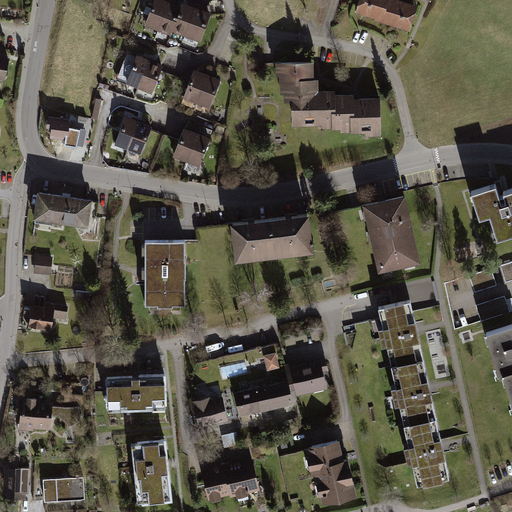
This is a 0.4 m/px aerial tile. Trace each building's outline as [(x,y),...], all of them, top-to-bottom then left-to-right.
[(157,30),(168,0),(153,0),(144,25),(157,30)] [(171,32),(181,3),(172,0),(168,0),(157,30),(170,35),(171,32)] [(185,37),(197,5),(185,0),(183,0),(181,3),(171,32),(185,37)] [(357,0),(354,9),(408,31),(416,6),(399,0),(357,0)] [(198,42),(212,12),(197,5),(185,37),(198,42)] [(137,88),(151,59),(145,56),(129,51),(118,80),(137,88)] [(284,91),(320,87),(319,76),(315,75),(315,58),(277,59),(277,64),(276,73),(280,74),(280,91),(284,91)] [(161,69),(163,63),(151,59),(137,88),(152,93),(161,69)] [(195,102),(207,72),(195,67),(190,79),(183,97),(195,102)] [(210,107),(220,78),(216,76),(207,72),(195,102),(210,107)] [(357,110),(355,95),(355,91),(337,91),(336,87),(320,87),(284,91),(284,94),(285,99),(292,100),(293,122),(323,123),(324,126),(341,126),(342,131),(351,130),(352,112),(357,110)] [(383,132),(382,93),(366,94),(355,95),(357,110),(352,112),(351,130),(367,129),(367,133),(383,132)] [(96,97),(91,118),(97,119),(102,99),(96,97)] [(127,149),(139,119),(125,114),(114,145),(127,149)] [(75,121),(49,115),(47,127),(52,128),(51,139),(66,141),(67,135),(74,136),(75,121)] [(87,117),(79,115),(77,122),(80,123),(86,124),(87,117)] [(150,129),(152,124),(139,119),(127,149),(141,154),(150,129)] [(198,166),(210,136),(196,131),(184,161),(198,166)] [(490,185),(470,192),(479,218),(486,215),(494,239),(511,232),(511,224),(510,218),(511,217),(511,189),(494,196),(490,185)] [(92,196),(39,188),(34,217),(88,225),(92,196)] [(377,199),(361,202),(378,271),(420,261),(405,192),(377,199)] [(284,212),(232,219),(234,257),(316,248),(309,209),(284,212)] [(186,239),(145,239),(143,272),(144,286),(145,304),(185,303),(186,239)] [(51,256),(37,255),(35,273),(50,274),(51,256)] [(511,263),(500,267),(504,281),(511,278),(511,263)] [(492,273),(470,278),(474,292),(495,286),(492,273)] [(90,291),(77,289),(75,299),(88,301),(90,291)] [(34,305),(30,304),(28,327),(49,329),(50,319),(64,321),(65,307),(44,305),(45,298),(35,297),(34,305)] [(505,299),(477,307),(481,320),(509,312),(505,299)] [(410,302),(375,309),(387,366),(423,358),(417,332),(410,302)] [(500,377),(511,373),(511,335),(510,327),(483,335),(495,378),(500,377)] [(276,356),(265,358),(267,371),(278,370),(276,356)] [(325,367),(323,357),(283,365),(285,371),(286,378),(290,393),(294,392),(296,399),(299,398),(326,392),(325,387),(321,368),(325,367)] [(423,358),(387,366),(400,422),(435,414),(429,389),(423,358)] [(166,372),(105,374),(105,394),(106,406),(168,407),(166,372)] [(511,411),(511,373),(500,377),(511,412),(511,411)] [(290,393),(286,378),(259,384),(266,411),(292,404),(290,393)] [(266,411),(259,384),(232,390),(239,417),(240,423),(248,421),(247,415),(266,411)] [(225,420),(218,394),(193,401),(200,426),(225,420)] [(65,395),(64,404),(84,405),(85,396),(65,395)] [(28,427),(29,399),(19,398),(17,430),(27,431),(28,427)] [(29,399),(28,427),(47,428),(48,414),(61,415),(71,422),(81,418),(80,409),(48,407),(49,400),(29,399)] [(435,414),(400,422),(414,485),(449,477),(442,447),(435,414)] [(165,441),(130,445),(136,504),(171,500),(167,466),(165,441)] [(340,464),(336,443),(310,449),(311,453),(308,453),(309,459),(305,460),(308,471),(312,470),(313,477),(318,476),(320,485),(315,486),(318,497),(322,496),(324,504),(354,498),(346,463),(340,464)] [(260,489),(253,457),(202,468),(204,480),(208,500),(260,489)] [(30,466),(5,466),(3,496),(22,498),(22,494),(28,492),(30,466)] [(83,476),(44,478),(45,500),(86,497),(83,476)]
